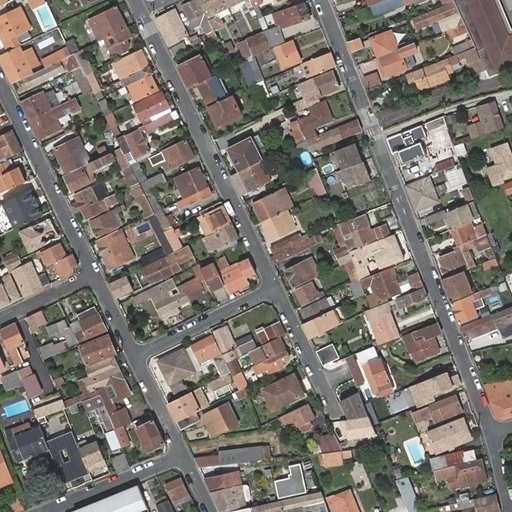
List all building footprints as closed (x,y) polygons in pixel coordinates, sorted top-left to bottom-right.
[(207,17),(205,13),(204,14),(196,0),(195,0),(182,6),(192,24),(203,19),(207,17)] [(224,0),(198,0),(205,13),(207,17),(228,7),(224,0)] [(224,0),(228,7),(242,0),(251,18),(257,15),(249,0),(224,0)] [(249,0),(257,15),(258,18),(263,17),(257,5),(262,2),(261,0),(260,0),(249,0)] [(449,2),(454,0),(385,0),(370,6),(374,15),(404,3),(404,4),(415,0),(441,0),(443,4),(449,2)] [(418,28),(453,13),(455,16),(460,14),(454,0),(449,2),(449,3),(414,18),(418,28)] [(494,0),(454,0),(460,14),(464,22),(467,28),(471,39),(475,47),(485,70),(489,78),(511,68),(511,34),(510,35),(494,0)] [(511,34),(511,26),(500,0),(494,0),(510,35),(511,34)] [(306,9),(304,2),(277,12),(283,28),(311,17),(308,9),(306,9)] [(99,42),(128,28),(117,6),(90,19),(99,42)] [(26,29),(30,28),(20,7),(0,16),(0,35),(7,51),(21,45),(16,34),(26,29)] [(175,9),(155,19),(169,47),(180,42),(179,39),(189,34),(175,9)] [(283,28),(277,12),(273,13),(279,29),(283,28)] [(458,25),(464,22),(460,14),(455,16),(458,25)] [(204,27),(207,33),(213,30),(209,21),(207,17),(203,19),(207,26),(204,27)] [(209,21),(213,30),(223,26),(218,17),(209,21)] [(258,18),(264,31),(264,33),(269,31),(263,17),(258,18)] [(467,28),(464,22),(458,25),(448,29),(450,35),(467,28)] [(132,37),(128,28),(99,42),(101,47),(107,44),(112,54),(118,52),(121,53),(128,50),(130,45),(127,39),(132,37)] [(26,29),(16,34),(21,45),(31,40),(26,29)] [(276,46),(284,43),(280,35),(278,36),(275,29),(269,31),(264,33),(270,48),(271,49),(276,46)] [(211,40),(217,37),(213,30),(207,33),(211,40)] [(374,44),(379,56),(407,45),(405,42),(398,45),(392,30),(363,41),(365,47),(365,48),(374,44)] [(264,31),(243,39),(235,43),(243,61),(270,48),(264,33),(264,31)] [(359,37),(349,41),(353,51),(362,47),(359,37)] [(66,43),(72,55),(74,54),(74,53),(80,51),(74,39),(66,43)] [(471,39),(467,41),(470,49),(475,47),(471,39)] [(301,60),(293,40),(276,48),(285,67),(301,60)] [(453,47),(456,55),(470,49),(467,41),(453,47)] [(222,47),(226,55),(234,52),(230,42),(222,47)] [(407,45),(379,56),(386,76),(407,68),(415,64),(411,53),(415,51),(415,49),(417,48),(415,42),(414,43),(407,45)] [(170,50),(174,58),(187,52),(183,44),(170,50)] [(24,53),(21,45),(7,51),(0,54),(0,60),(11,83),(33,73),(30,67),(39,63),(32,50),(24,53)] [(471,75),(485,70),(475,47),(470,49),(456,55),(458,60),(465,57),(467,63),(466,64),(471,75)] [(41,60),(45,67),(59,61),(70,56),(66,48),(41,60)] [(125,79),(150,67),(141,49),(113,63),(117,70),(120,69),(125,79)] [(93,73),(80,51),(74,53),(74,54),(81,67),(86,76),(91,73),(93,73)] [(336,66),(330,52),(311,60),(312,63),(315,62),(318,70),(315,71),(316,74),(336,66)] [(81,67),(74,54),(72,55),(70,56),(59,61),(59,62),(23,79),(27,87),(63,70),(62,67),(66,65),(70,72),(72,71),(81,67)] [(178,67),(189,89),(198,85),(211,78),(207,69),(210,67),(204,54),(178,67)] [(248,60),(257,84),(262,81),(263,81),(254,57),(248,60)] [(422,88),(449,78),(447,72),(453,70),(448,58),(442,60),(442,61),(414,72),(419,87),(422,88)] [(238,65),(248,88),(257,84),(248,60),(238,65)] [(86,76),(81,67),(72,71),(76,80),(81,78),(87,92),(92,89),(86,76)] [(130,85),(151,75),(153,74),(150,67),(125,79),(122,81),(125,87),(126,87),(130,85)] [(339,88),(332,70),(302,83),(308,95),(314,92),(316,98),(339,88)] [(364,76),(366,80),(379,75),(377,71),(364,76)] [(91,73),(86,76),(92,89),(95,94),(100,91),(91,73)] [(131,103),(159,90),(151,75),(130,85),(133,90),(131,91),(132,95),(131,96),(133,100),(131,101),(131,103)] [(379,75),(366,80),(370,89),(382,84),(379,75)] [(198,85),(208,107),(229,97),(219,76),(215,77),(215,76),(211,78),(198,85)] [(257,84),(259,90),(260,92),(266,90),(262,81),(257,84)] [(257,84),(248,88),(251,94),(259,90),(257,84)] [(125,87),(115,92),(117,96),(128,91),(126,87),(125,87)] [(260,92),(263,99),(268,97),(266,90),(260,92)] [(42,91),(20,102),(28,119),(51,109),(42,91)] [(100,91),(95,94),(98,100),(104,98),(100,91)] [(134,106),(143,126),(153,121),(172,112),(162,92),(134,106)] [(314,92),(308,95),(305,96),(306,98),(309,97),(310,101),(316,98),(314,92)] [(229,97),(208,107),(218,127),(242,116),(232,96),(229,97)] [(80,109),(75,97),(51,109),(28,119),(39,140),(62,129),(57,119),(72,113),(80,109)] [(306,98),(293,104),(296,112),(308,107),(312,106),(310,101),(309,97),(306,98)] [(99,102),(105,114),(106,116),(112,113),(105,99),(99,102)] [(331,120),(323,101),(312,106),(308,107),(310,113),(298,116),(303,131),(313,128),(331,120)] [(493,130),(492,127),(501,124),(493,101),(477,106),(481,118),(483,123),(467,129),(470,138),(482,134),(493,130)] [(112,113),(106,116),(113,129),(117,127),(115,125),(117,121),(112,112),(112,113)] [(153,121),(156,129),(175,119),(172,112),(153,121)] [(444,116),(421,125),(422,129),(427,127),(428,130),(447,123),(444,116)] [(465,124),(467,129),(483,123),(481,118),(465,124)] [(361,130),(356,119),(337,127),(337,128),(308,141),(312,150),(361,130)] [(153,121),(143,126),(146,133),(156,129),(153,121)] [(447,123),(428,130),(430,134),(446,128),(448,128),(447,123)] [(117,127),(113,129),(117,138),(121,136),(117,127)] [(121,136),(117,138),(122,148),(131,165),(137,162),(136,159),(149,153),(150,152),(139,128),(121,136)] [(302,132),(305,140),(316,136),(313,128),(303,131),(302,132)] [(460,163),(455,147),(453,148),(446,128),(430,134),(428,135),(431,144),(427,146),(430,156),(432,156),(437,154),(451,149),(454,158),(436,165),(438,172),(460,163)] [(294,146),(305,140),(302,132),(301,129),(289,134),(294,146)] [(11,130),(0,135),(0,157),(1,160),(21,150),(11,130)] [(408,147),(402,133),(387,138),(393,153),(408,147)] [(55,148),(67,174),(91,162),(80,137),(55,148)] [(232,156),(240,172),(264,160),(269,158),(258,138),(250,141),(249,140),(232,148),(235,154),(232,156)] [(306,173),(309,172),(316,168),(313,159),(305,140),(294,146),(306,173)] [(161,162),(166,171),(194,158),(186,141),(151,157),(150,158),(153,166),(156,165),(161,162)] [(355,142),(334,150),(342,169),(360,162),(357,154),(360,154),(355,142)] [(499,164),(488,168),(494,184),(501,182),(504,181),(503,179),(511,175),(511,153),(508,142),(493,148),(499,164)] [(458,156),(467,153),(463,143),(455,145),(458,156)] [(97,150),(101,158),(109,154),(104,146),(97,150)] [(131,165),(122,148),(115,151),(123,169),(131,166),(131,165)] [(67,174),(64,175),(72,191),(95,179),(91,171),(115,159),(112,153),(109,154),(101,158),(91,162),(67,174)] [(136,159),(137,162),(138,161),(150,156),(149,153),(136,159)] [(0,163),(0,188),(2,193),(26,182),(19,167),(15,169),(10,159),(0,163)] [(237,188),(241,196),(252,191),(263,186),(263,185),(266,183),(262,175),(267,173),(263,166),(266,164),(264,160),(240,172),(231,176),(237,188)] [(137,162),(131,165),(131,166),(140,182),(141,185),(144,192),(149,190),(166,181),(163,174),(147,181),(138,161),(137,162)] [(360,162),(342,169),(344,177),(348,188),(371,180),(363,161),(362,161),(360,162)] [(160,174),(166,171),(161,162),(156,165),(160,174)] [(131,166),(123,169),(121,170),(129,187),(140,182),(131,166)] [(179,189),(203,178),(199,168),(175,180),(179,189)] [(309,172),(318,196),(326,192),(325,191),(316,168),(309,172)] [(430,175),(405,185),(415,211),(439,202),(430,175)] [(184,199),(208,188),(203,178),(179,189),(184,199)] [(78,202),(71,206),(74,213),(81,209),(105,198),(99,184),(75,195),(78,202)] [(144,192),(141,185),(132,189),(136,198),(146,194),(144,192)] [(462,190),(466,200),(473,197),(469,187),(462,190)] [(212,196),(208,188),(184,199),(177,202),(181,210),(212,196)] [(253,202),(262,222),(287,211),(294,207),(285,188),(253,202)] [(149,190),(144,192),(146,194),(150,202),(154,201),(149,190)] [(30,191),(4,203),(16,228),(43,216),(30,191)] [(241,196),(244,203),(255,197),(252,191),(241,196)] [(119,201),(115,193),(105,198),(81,209),(86,219),(109,208),(108,206),(119,201)] [(150,202),(146,194),(136,198),(139,203),(141,202),(146,211),(143,213),(145,217),(155,212),(150,202)] [(154,201),(150,202),(155,212),(159,210),(154,201)] [(198,219),(207,237),(232,225),(221,202),(200,212),(202,217),(198,219)] [(471,220),(478,217),(472,202),(448,211),(450,215),(454,227),(471,220)] [(16,228),(4,203),(0,205),(0,215),(8,232),(16,228)] [(113,213),(117,212),(126,208),(124,204),(90,220),(97,236),(123,224),(121,220),(117,222),(113,213)] [(159,210),(155,212),(163,230),(176,223),(172,214),(164,217),(160,210),(159,210)] [(430,223),(445,217),(447,216),(444,210),(428,217),(430,223)] [(287,211),(262,222),(271,241),(296,230),(287,211)] [(121,220),(117,212),(113,213),(117,222),(121,220)] [(341,222),(338,224),(341,232),(351,229),(352,232),(353,231),(358,245),(373,239),(364,215),(342,224),(341,222)] [(450,229),(454,227),(450,215),(447,216),(445,217),(450,229)] [(472,225),(482,220),(480,216),(478,217),(471,220),(472,225)] [(30,252),(59,238),(50,219),(21,232),(30,252)] [(472,239),(487,234),(483,223),(473,227),(472,225),(471,220),(454,227),(461,244),(472,239)] [(137,234),(151,230),(149,222),(135,226),(137,234)] [(333,226),(341,247),(346,245),(346,243),(341,232),(338,224),(333,226)] [(207,237),(202,239),(211,257),(216,254),(237,244),(238,242),(236,239),(239,238),(232,225),(207,237)] [(116,235),(120,233),(129,229),(127,226),(97,240),(111,269),(135,257),(131,248),(127,249),(123,241),(120,242),(116,235)] [(379,240),(391,235),(387,226),(375,231),(379,240)] [(450,229),(457,246),(461,244),(454,227),(450,229)] [(172,228),(164,232),(173,250),(182,246),(172,228)] [(163,230),(156,233),(168,255),(172,253),(174,252),(173,250),(164,232),(163,230)] [(319,233),(313,236),(314,237),(317,244),(323,241),(319,233)] [(298,234),(274,245),(277,252),(301,241),(298,234)] [(404,258),(394,234),(391,235),(379,240),(361,247),(365,258),(367,258),(373,255),(379,268),(404,258)] [(486,249),(492,247),(487,234),(472,239),(477,253),(486,249)] [(271,258),(274,264),(317,244),(314,237),(271,258)] [(346,245),(349,252),(355,249),(351,241),(346,243),(346,245)] [(42,252),(41,249),(35,252),(38,259),(43,257),(48,266),(54,263),(62,278),(75,271),(78,265),(72,254),(67,257),(60,243),(42,252)] [(189,245),(174,252),(172,253),(172,254),(144,268),(149,281),(156,278),(158,280),(181,269),(178,264),(194,256),(189,245)] [(341,264),(344,263),(352,259),(349,252),(346,245),(341,247),(335,250),(338,257),(341,264)] [(359,278),(360,279),(361,278),(368,275),(371,274),(367,265),(369,264),(367,258),(365,258),(361,247),(355,249),(349,252),(352,259),(359,278)] [(490,259),(496,257),(492,247),(486,249),(490,259)] [(163,249),(149,256),(152,263),(166,256),(163,249)] [(464,270),(469,267),(468,263),(466,264),(461,249),(439,257),(443,266),(441,267),(445,277),(464,270)] [(16,252),(2,258),(3,260),(0,261),(0,267),(19,259),(16,252)] [(225,256),(213,262),(218,272),(222,270),(223,270),(230,267),(225,256)] [(499,264),(496,257),(490,259),(484,261),(487,269),(499,264)] [(248,258),(230,267),(223,270),(225,275),(222,276),(230,293),(248,284),(244,277),(255,272),(248,258)] [(309,263),(312,262),(313,261),(311,258),(286,270),(294,286),(319,274),(318,272),(314,273),(309,263)] [(344,263),(351,282),(359,278),(352,259),(344,263)] [(18,260),(6,266),(8,271),(19,266),(18,264),(20,264),(18,260)] [(213,260),(199,266),(205,279),(210,288),(210,290),(224,283),(218,272),(213,262),(213,260)] [(318,272),(312,262),(309,263),(314,273),(318,272)] [(48,266),(55,281),(62,278),(54,263),(48,266)] [(17,277),(25,296),(50,283),(45,273),(37,277),(34,270),(32,270),(30,264),(15,271),(18,276),(17,277)] [(177,287),(173,278),(150,289),(154,296),(164,317),(180,309),(177,304),(205,291),(200,281),(205,279),(199,266),(199,265),(193,267),(198,277),(177,287)] [(366,297),(370,308),(384,302),(383,297),(392,294),(402,290),(395,275),(392,277),(389,268),(371,274),(368,275),(371,281),(376,293),(366,297)] [(442,278),(451,300),(476,290),(474,287),(471,289),(464,270),(445,277),(442,278)] [(408,277),(413,291),(423,287),(417,273),(408,277)] [(0,307),(21,298),(10,274),(4,277),(2,283),(0,284),(0,307)] [(364,285),(371,281),(368,275),(361,278),(364,285)] [(116,300),(134,292),(127,276),(109,285),(116,300)] [(349,283),(356,297),(365,293),(360,279),(359,278),(351,282),(349,283)] [(205,291),(210,288),(205,279),(200,281),(205,291)] [(484,295),(507,286),(505,280),(482,289),(483,290),(484,295)] [(308,294),(316,290),(312,282),(304,286),(308,294)] [(296,290),(303,306),(324,295),(323,292),(318,294),(316,290),(308,294),(304,286),(296,290)] [(413,291),(396,299),(400,308),(427,296),(423,287),(413,291)] [(154,296),(150,289),(136,296),(139,302),(154,296)] [(451,302),(459,322),(485,312),(479,297),(484,295),(483,290),(451,302)] [(334,304),(330,296),(324,299),(328,307),(334,304)] [(324,299),(302,310),(307,321),(336,307),(334,304),(328,307),(324,299)] [(378,345),(400,336),(398,332),(393,334),(385,313),(390,311),(386,301),(384,302),(370,308),(365,311),(378,345)] [(310,338),(346,320),(339,305),(336,307),(307,321),(303,323),(310,338)] [(497,324),(499,328),(502,337),(511,333),(511,305),(461,326),(465,335),(497,324)] [(75,335),(79,344),(107,332),(96,307),(78,316),(80,321),(84,331),(75,335)] [(31,314),(25,317),(33,333),(39,331),(37,326),(46,322),(40,310),(31,314)] [(393,334),(398,332),(390,311),(385,313),(393,334)] [(68,348),(79,344),(75,335),(71,327),(68,328),(65,320),(46,327),(49,336),(61,331),(68,348)] [(84,331),(80,321),(71,325),(71,327),(75,335),(84,331)] [(15,322),(0,329),(15,364),(21,362),(16,349),(15,346),(23,342),(15,322)] [(285,334),(280,322),(271,326),(277,338),(280,337),(285,334)] [(434,336),(441,333),(437,322),(402,335),(409,352),(413,353),(416,361),(439,351),(434,336)] [(465,335),(466,340),(499,328),(497,324),(465,335)] [(216,335),(214,337),(226,363),(228,362),(235,359),(251,351),(257,348),(254,340),(235,348),(233,343),(232,340),(234,339),(227,326),(215,332),(216,335)] [(277,338),(271,326),(257,333),(263,345),(277,338)] [(63,350),(68,348),(61,331),(49,336),(51,339),(57,337),(63,350)] [(511,333),(502,337),(505,344),(511,342),(511,333)] [(251,334),(233,343),(235,348),(254,340),(251,334)] [(442,335),(436,337),(441,350),(447,348),(442,335)] [(87,364),(115,352),(109,336),(80,347),(87,364)] [(206,339),(191,346),(200,364),(214,358),(216,363),(222,375),(230,371),(226,363),(214,337),(207,340),(206,339)] [(286,350),(280,337),(277,338),(263,345),(257,348),(251,351),(257,364),(286,350)] [(316,352),(323,365),(339,357),(333,344),(316,352)] [(157,361),(175,399),(179,397),(188,392),(185,385),(184,386),(181,379),(202,369),(200,364),(191,346),(157,361)] [(372,347),(357,354),(360,363),(376,356),(372,347)] [(290,358),(286,350),(257,364),(254,366),(258,374),(268,369),(269,373),(283,365),(282,363),(290,358)] [(346,358),(357,387),(364,385),(353,355),(346,358)] [(393,391),(380,357),(363,364),(374,394),(377,392),(379,397),(393,391)] [(200,364),(202,369),(204,373),(208,371),(206,367),(216,363),(214,358),(200,364)] [(235,359),(228,362),(234,375),(241,371),(235,359)] [(101,394),(126,384),(114,360),(101,365),(101,364),(88,370),(91,377),(80,382),(84,391),(91,388),(93,390),(96,389),(99,395),(100,394),(101,394)] [(18,372),(22,380),(32,376),(29,367),(18,372)] [(2,378),(8,392),(24,385),(22,380),(18,372),(18,370),(2,378)] [(448,371),(408,387),(418,410),(436,403),(434,396),(455,388),(448,371)] [(241,373),(234,376),(240,388),(247,385),(241,373)] [(43,393),(36,375),(32,376),(22,380),(24,385),(30,399),(43,393)] [(274,409),(303,394),(294,375),(264,390),(274,409)] [(511,375),(498,379),(498,377),(482,381),(484,384),(495,381),(495,384),(500,383),(501,386),(511,383),(511,375)] [(62,376),(54,380),(58,389),(62,387),(61,384),(65,383),(62,376)] [(495,381),(484,384),(496,416),(502,418),(511,415),(511,383),(501,386),(500,383),(495,384),(495,381)] [(132,395),(126,384),(101,394),(115,429),(122,426),(132,422),(126,410),(118,414),(114,403),(132,395)] [(209,405),(200,387),(188,392),(179,397),(175,399),(167,403),(177,421),(188,416),(190,415),(209,405)] [(245,387),(239,390),(236,392),(239,398),(248,394),(245,387)] [(93,390),(90,391),(92,397),(99,395),(96,389),(93,390)] [(77,398),(65,403),(66,407),(82,401),(92,397),(90,391),(77,396),(77,398)] [(378,436),(359,392),(340,401),(349,419),(339,422),(342,434),(346,433),(347,441),(378,436)] [(103,434),(110,452),(122,447),(100,394),(99,395),(92,397),(82,401),(86,411),(97,407),(107,432),(103,434)] [(434,423),(463,412),(457,395),(436,403),(412,413),(416,421),(432,416),(434,423)] [(63,399),(34,410),(37,418),(45,415),(66,407),(65,403),(63,399)] [(214,436),(221,433),(239,423),(228,403),(210,412),(204,415),(214,436)] [(308,403),(284,415),(289,427),(294,426),(299,427),(315,419),(308,403)] [(165,443),(151,414),(139,420),(139,419),(134,421),(144,442),(148,451),(155,447),(165,443)] [(40,423),(47,421),(45,415),(37,418),(38,419),(40,423)] [(188,416),(177,421),(181,430),(194,424),(190,415),(188,416)] [(463,417),(426,431),(436,452),(471,438),(463,417)] [(17,463),(50,450),(47,442),(40,423),(38,419),(4,432),(17,463)] [(130,445),(123,428),(116,431),(123,447),(130,445)] [(88,471),(87,469),(80,451),(73,432),(47,442),(50,450),(62,482),(88,471)] [(334,433),(300,443),(304,454),(322,452),(341,450),(334,433)] [(107,463),(99,443),(80,451),(87,469),(94,465),(97,467),(107,463)] [(264,459),(271,458),(270,446),(242,450),(244,462),(247,462),(258,460),(264,459)] [(0,480),(1,480),(4,481),(12,478),(4,457),(0,447),(0,480)] [(220,454),(195,458),(199,468),(244,462),(242,450),(242,448),(219,450),(220,454)] [(351,449),(341,450),(342,460),(351,459),(351,449)] [(464,451),(466,461),(476,459),(473,449),(464,451)] [(341,450),(322,452),(325,468),(344,466),(342,460),(341,450)] [(130,465),(124,451),(112,457),(117,470),(130,465)] [(434,459),(436,469),(445,466),(466,461),(464,451),(434,459)] [(466,461),(445,466),(449,483),(457,481),(460,489),(488,482),(481,457),(476,459),(466,461)] [(301,476),(304,476),(312,473),(307,458),(297,462),(301,469),(298,470),(301,476)] [(445,466),(436,469),(440,485),(449,483),(445,466)] [(206,481),(211,492),(236,486),(241,484),(239,472),(206,481)] [(410,486),(406,476),(396,479),(400,489),(410,486)] [(0,480),(0,486),(14,481),(12,478),(4,481),(1,480),(0,480)] [(191,495),(182,479),(166,486),(174,502),(191,495)] [(245,504),(244,503),(241,484),(236,486),(240,505),(245,504)] [(139,486),(121,492),(129,511),(139,511),(149,508),(139,486)] [(211,492),(220,511),(227,511),(245,508),(245,504),(240,505),(236,486),(211,492)] [(337,500),(352,494),(350,488),(335,495),(337,500)] [(328,511),(321,490),(282,500),(285,511),(303,506),(304,511),(328,511)] [(129,511),(121,492),(106,498),(111,511),(129,511)] [(495,493),(473,498),(474,504),(475,511),(498,511),(500,511),(495,493)] [(159,505),(169,501),(165,494),(156,499),(159,505)] [(359,511),(352,494),(337,500),(335,495),(335,494),(327,497),(333,511),(359,511)] [(13,506),(22,503),(19,495),(10,499),(13,506)] [(176,507),(193,500),(191,495),(174,502),(176,507)] [(402,496),(396,498),(400,506),(406,504),(402,496)] [(111,511),(106,498),(91,504),(94,511),(111,511)] [(473,498),(439,507),(440,511),(442,511),(474,504),(473,498)] [(227,511),(279,511),(285,511),(282,500),(260,504),(245,508),(227,511)] [(173,511),(169,501),(159,505),(162,511),(173,511)]
